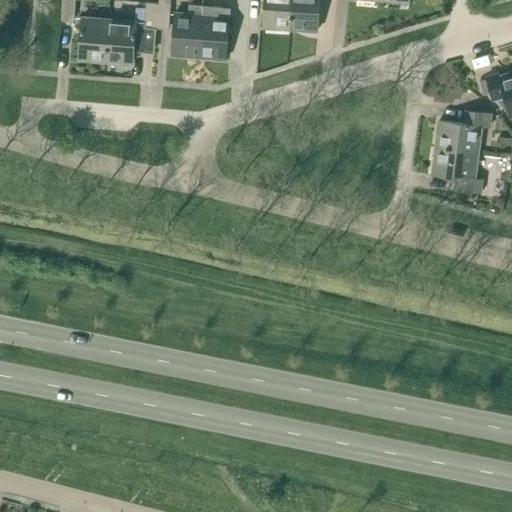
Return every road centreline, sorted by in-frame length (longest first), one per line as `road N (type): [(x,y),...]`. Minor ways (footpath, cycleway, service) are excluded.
road 1 (secondary): [(511,429),(0,326)]
road 2 (secondary): [(0,376),(511,476)]
road 3 (unclassified): [(209,123),(417,57)]
road 4 (unclassified): [(395,232),(189,184)]
road 5 (residential): [(24,144),(41,105),(209,123)]
road 6 (residential): [(395,232),(421,87),(417,57)]
road 7 (unclassified): [(189,184),(24,144)]
road 8 (unclassified): [(128,511),(0,479)]
road 9 (unclassified): [(511,262),(395,232)]
